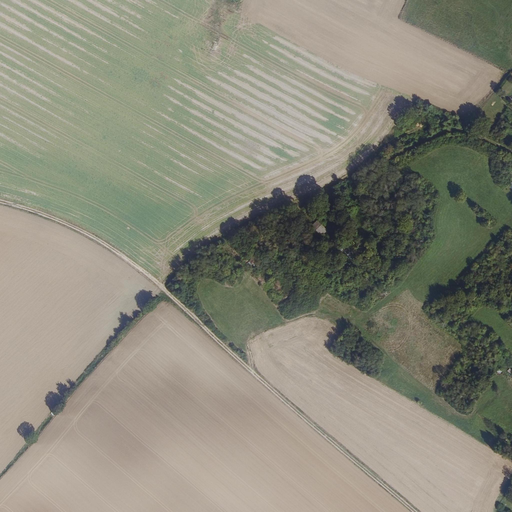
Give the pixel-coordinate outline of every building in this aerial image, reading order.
[(329,230),(322,224),(316,230),(322,236),(329,230)] [(349,247),(350,246),(345,241),(340,247),(344,252),(347,249),(349,247)] [(259,260),(254,255),(250,260),(255,265),(259,260)] [(368,275),(362,268),(359,270),(366,277),(368,275)] [(470,318),(474,312),(472,311),(469,309),(465,314),(467,316),(470,318)]
